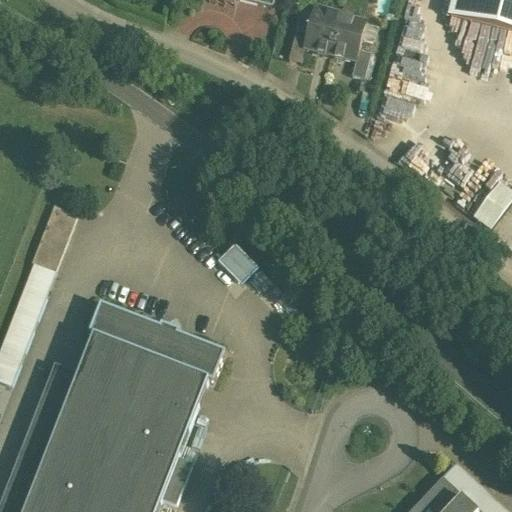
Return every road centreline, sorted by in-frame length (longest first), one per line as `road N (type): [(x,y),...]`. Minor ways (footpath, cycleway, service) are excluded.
road 1 (tertiary): [(0,16),(97,70),(212,155),(511,422)]
road 2 (residential): [(55,0),(278,95),(511,274)]
road 3 (residential): [(350,468),(334,447),(335,427),(349,409),(376,404),(395,415),(403,439),(393,463),(368,473)]
